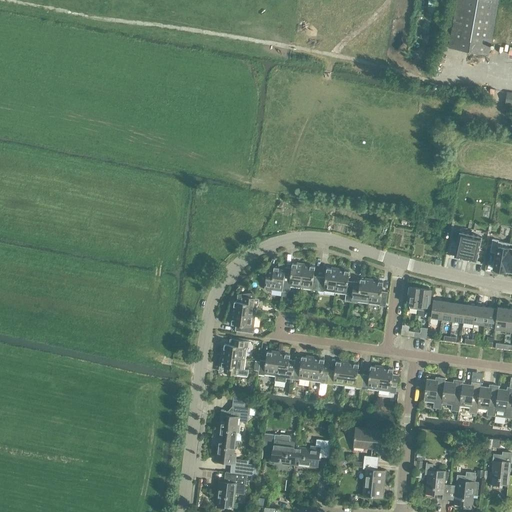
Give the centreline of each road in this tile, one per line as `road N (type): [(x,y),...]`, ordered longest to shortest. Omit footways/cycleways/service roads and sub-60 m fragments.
road 1 (track): [(8,0),(511,85)]
road 2 (unclassified): [(182,511),(210,308),(227,276),(269,245),(309,237),(398,261)]
road 3 (track): [(219,241),(275,192),(326,90),(333,55)]
road 4 (residential): [(401,511),(415,355)]
